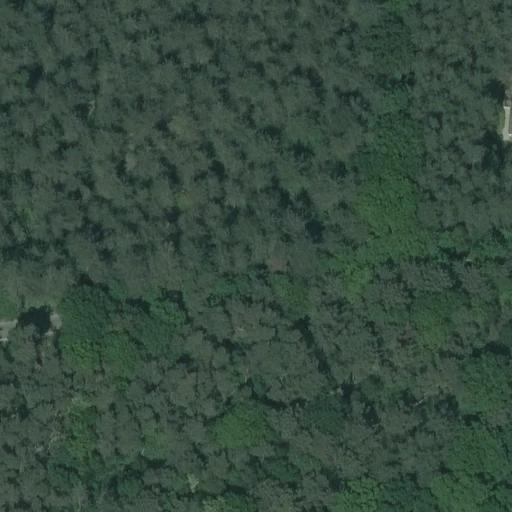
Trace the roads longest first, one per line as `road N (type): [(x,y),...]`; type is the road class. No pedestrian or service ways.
road 1 (residential): [(0,341),(511,271)]
road 2 (track): [(382,0),(388,288)]
